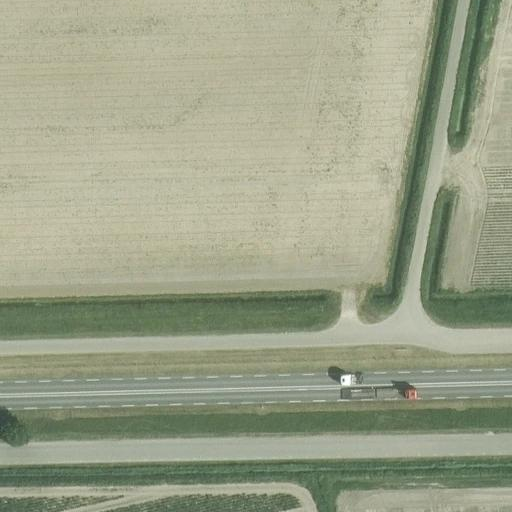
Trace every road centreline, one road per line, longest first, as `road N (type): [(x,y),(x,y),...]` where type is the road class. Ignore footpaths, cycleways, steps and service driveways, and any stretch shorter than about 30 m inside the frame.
road 1 (primary): [(511,382),(0,392)]
road 2 (unclassified): [(0,455),(511,445)]
road 3 (unclassified): [(408,338),(0,348)]
road 4 (unclassified): [(408,338),(464,0)]
